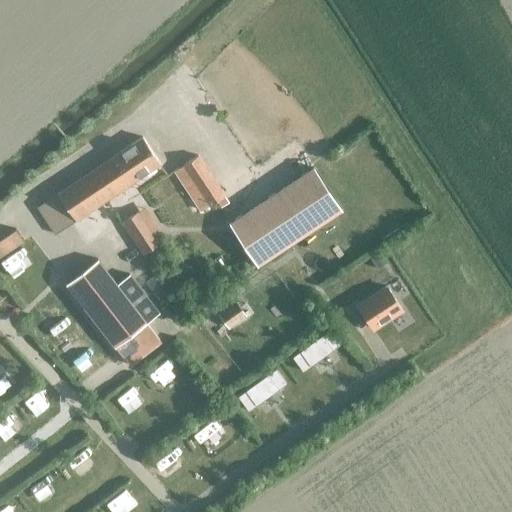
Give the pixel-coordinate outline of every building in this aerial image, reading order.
[(142,137),(37,207),(54,233),(159,164),(142,137)] [(190,154),(161,173),(172,190),(201,170),(190,154)] [(228,223),(257,265),(341,209),(313,166),(228,223)] [(120,223),(141,254),(166,238),(145,206),(120,223)] [(14,228),(0,237),(0,255),(22,240),(14,228)] [(113,347),(114,347),(127,364),(158,341),(145,324),(115,284),(97,260),(65,283),(113,347)] [(130,273),(115,284),(145,324),(159,312),(130,273)] [(357,305),(373,328),(402,309),(386,286),(357,305)] [(219,314),(228,327),(245,315),(236,302),(219,314)]
